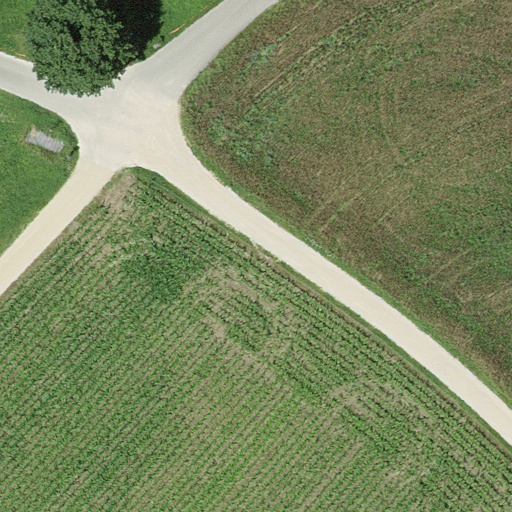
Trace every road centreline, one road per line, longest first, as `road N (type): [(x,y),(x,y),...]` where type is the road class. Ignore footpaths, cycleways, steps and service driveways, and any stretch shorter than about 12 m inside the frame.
road 1 (track): [(126,132),(511,423)]
road 2 (track): [(126,132),(0,274)]
road 3 (track): [(126,132),(0,74)]
